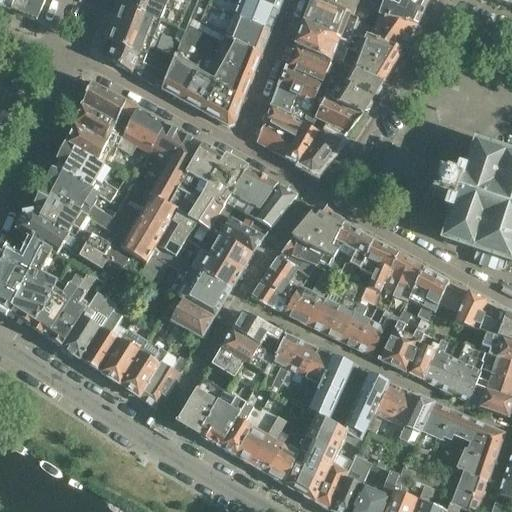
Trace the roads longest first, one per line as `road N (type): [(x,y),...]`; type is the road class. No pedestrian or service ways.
road 1 (residential): [(444,4),(323,196)]
road 2 (residential): [(323,196),(511,308)]
road 3 (residential): [(238,145),(76,61)]
road 4 (tertiary): [(150,440),(0,344)]
road 5 (residential): [(150,440),(239,299)]
road 6 (residential): [(9,205),(76,61)]
road 7 (residential): [(298,0),(238,145)]
road 8 (tertiary): [(269,511),(150,440)]
